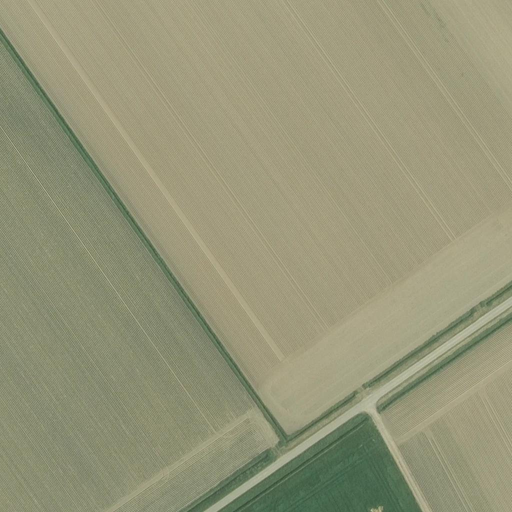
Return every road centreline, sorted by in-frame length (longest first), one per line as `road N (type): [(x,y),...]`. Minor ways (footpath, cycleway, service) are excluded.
road 1 (unclassified): [(211,511),(511,301)]
road 2 (track): [(366,404),(426,511)]
